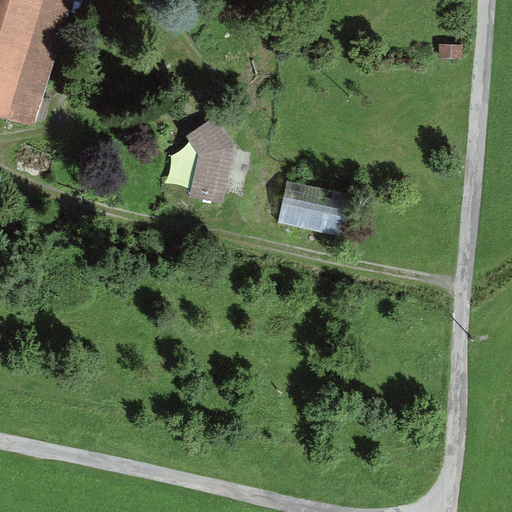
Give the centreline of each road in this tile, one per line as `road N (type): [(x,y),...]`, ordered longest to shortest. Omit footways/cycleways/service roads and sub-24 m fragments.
road 1 (track): [(433,511),(451,467),(487,0)]
road 2 (track): [(0,174),(185,229),(465,286)]
road 3 (track): [(0,442),(328,511)]
road 4 (track): [(70,36),(53,127),(41,139),(0,145)]
